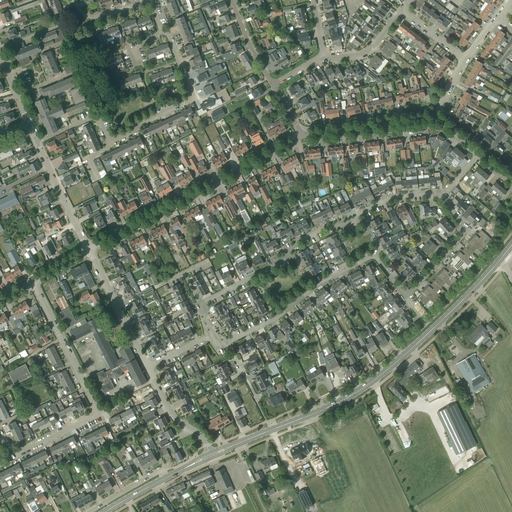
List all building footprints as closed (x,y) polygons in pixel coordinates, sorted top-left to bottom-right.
[(0,7),(1,9),(10,5),(8,0),(0,2),(0,7)] [(43,0),(37,0),(11,9),(12,13),(17,12),(42,3),(46,14),(49,12),(45,1),(44,1),(43,0)] [(108,7),(105,0),(96,0),(97,4),(98,7),(99,8),(100,8),(101,8),(102,8),(105,7),(106,8),(108,7)] [(247,8),(250,14),(257,11),(257,9),(265,6),(262,0),(253,0),(255,5),(247,8)] [(382,6),(379,10),(385,15),(391,8),(380,0),(378,3),(382,6)] [(487,4),(485,6),(491,10),(495,6),(487,0),(484,0),(483,1),(487,4)] [(167,5),(169,10),(177,8),(176,5),(179,4),(178,1),(167,5)] [(208,9),(209,13),(211,12),(212,12),(218,9),(219,12),(227,8),(225,2),(208,9)] [(323,4),(325,13),(332,11),(333,10),(330,2),(323,4)] [(60,4),(52,7),(54,14),(62,11),(61,7),(60,4)] [(475,7),(473,4),(470,8),(467,11),(473,16),(475,13),(472,10),(475,7)] [(419,12),(424,16),(429,9),(424,5),(419,12)] [(177,8),(169,10),(171,16),(176,15),(176,16),(183,14),(180,6),(177,8)] [(485,6),(482,11),(487,15),(491,10),(485,6)] [(297,14),(298,23),(307,22),(305,12),(304,12),(303,7),(294,9),(295,14),(297,14)] [(371,14),(373,16),(374,17),(379,21),(380,22),(385,15),(379,10),(376,8),(374,11),(375,12),(373,14),(372,13),(371,14)] [(12,13),(11,9),(7,10),(8,12),(0,15),(4,23),(10,21),(11,22),(14,20),(16,24),(27,20),(25,15),(19,18),(17,12),(12,13)] [(424,16),(428,19),(433,13),(429,9),(424,16)] [(462,9),(459,12),(466,17),(469,14),(465,11),(465,12),(462,9)] [(324,13),(327,21),(334,19),(332,11),(325,13),(324,13)] [(487,15),(482,11),(478,16),(483,20),(487,15)] [(428,19),(433,23),(438,17),(433,13),(428,19)] [(230,21),(231,20),(230,18),(229,18),(227,14),(221,17),(222,17),(218,18),(221,26),(225,24),(230,21)] [(145,17),(142,18),(145,26),(152,24),(149,16),(145,18),(145,17)] [(176,19),(178,25),(186,22),(184,16),(176,19)] [(373,16),(367,23),(374,28),(379,21),(374,17),(373,16)] [(433,23),(438,27),(443,20),(438,17),(433,23)] [(139,20),(136,21),(135,21),(138,27),(137,27),(138,29),(145,26),(142,18),(139,19),(139,20)] [(252,21),(256,29),(262,26),(262,27),(270,24),(268,19),(261,22),(259,18),(252,21)] [(131,20),(128,21),(131,30),(137,27),(138,27),(135,21),(136,21),(135,19),(131,21),(131,20)] [(327,21),(329,30),(336,28),(337,28),(334,19),(327,21)] [(443,20),(438,27),(443,31),(448,24),(443,20)] [(131,30),(128,21),(125,22),(125,23),(121,25),(124,32),(131,30)] [(462,29),(466,32),(472,36),(476,31),(470,27),(468,25),(464,22),(462,21),(461,23),(462,25),(464,27),(462,29)] [(470,27),(476,31),(480,25),(474,21),(470,27)] [(178,25),(180,31),(188,28),(186,22),(178,25)] [(367,23),(362,30),(368,34),(367,34),(368,35),(374,28),(367,23)] [(398,28),(403,32),(407,27),(402,23),(398,28)] [(225,27),(229,39),(238,36),(234,24),(225,27)] [(114,27),(110,28),(113,37),(120,34),(118,26),(114,28),(114,27)] [(15,29),(7,32),(9,39),(17,36),(18,38),(26,35),(26,36),(31,34),(28,27),(23,28),(24,30),(17,33),(15,29)] [(180,31),(182,37),(190,34),(189,31),(192,30),(191,27),(188,28),(180,31)] [(352,34),(356,36),(362,41),(367,34),(368,34),(362,30),(361,29),(358,27),(357,28),(357,31),(355,31),(352,34)] [(405,34),(407,36),(411,31),(407,27),(403,32),(400,35),(402,37),(405,34)] [(41,36),(42,41),(45,47),(54,44),(54,43),(65,39),(60,28),(41,36)] [(108,30),(104,32),(107,39),(108,42),(115,39),(113,37),(110,28),(107,30),(108,30)] [(328,30),(331,39),(339,36),(336,28),(329,30),(328,30)] [(290,31),(290,32),(293,37),(298,36),(298,40),(299,40),(300,42),(304,41),(304,43),(311,42),(310,36),(309,36),(308,33),(299,34),(299,30),(290,31)] [(456,33),(453,30),(450,33),(460,40),(458,43),(463,47),(468,41),(462,37),(460,35),(456,33)] [(499,30),(496,35),(504,42),(504,41),(505,42),(507,39),(503,37),(505,34),(503,33),(499,30)] [(410,38),(412,40),(416,35),(411,31),(407,36),(405,39),(407,41),(410,38)] [(107,39),(104,32),(100,33),(100,32),(97,34),(100,42),(107,39)] [(466,32),(462,37),(468,41),(472,36),(466,32)] [(190,34),(182,37),(184,43),(192,40),(190,34)] [(415,42),(417,44),(421,38),(416,35),(412,40),(408,45),(410,47),(415,42)] [(496,35),(492,40),(499,45),(498,45),(500,47),(504,42),(496,35)] [(339,36),(331,39),(334,47),(336,46),(338,50),(342,48),(339,36)] [(362,41),(356,36),(350,43),(348,45),(352,48),(354,46),(357,48),(362,41)] [(261,40),(264,47),(267,45),(268,48),(276,46),(273,39),(269,40),(267,37),(261,40)] [(417,44),(415,46),(419,49),(418,49),(420,51),(421,50),(421,51),(422,50),(426,53),(430,48),(425,44),(426,42),(426,41),(425,40),(424,40),(421,38),(417,44)] [(218,42),(220,47),(229,44),(227,39),(218,42)] [(386,43),(385,45),(393,52),(396,49),(395,49),(396,47),(397,47),(400,50),(402,48),(398,45),(399,45),(392,40),(391,42),(389,41),(387,44),(386,43)] [(492,40),(488,45),(494,49),(493,49),(495,50),(498,45),(499,45),(492,40)] [(184,47),(185,51),(193,49),(192,46),(194,46),(192,41),(188,43),(189,44),(187,45),(187,46),(184,47)] [(18,60),(21,66),(26,65),(25,63),(30,61),(28,56),(41,51),(40,48),(41,48),(40,45),(39,45),(38,42),(25,47),(23,43),(18,45),(17,43),(12,45),(15,51),(14,51),(18,60)] [(221,55),(223,61),(224,62),(238,54),(237,51),(241,49),(239,42),(229,45),(231,51),(221,55)] [(163,44),(160,46),(163,54),(170,51),(167,44),(163,45),(163,44)] [(393,52),(385,45),(383,47),(384,48),(381,51),(387,55),(385,58),(388,59),(390,57),(389,56),(391,55),(393,52)] [(488,45),(485,50),(490,54),(493,49),(494,49),(488,45)] [(157,47),(154,49),(156,56),(163,54),(160,46),(157,47)] [(199,54),(197,47),(193,49),(185,51),(187,57),(191,55),(191,56),(193,56),(194,56),(198,55),(199,54)] [(270,60),(271,62),(272,62),(272,61),(273,62),(283,56),(281,53),(279,50),(277,51),(275,48),(267,51),(270,55),(269,55),(271,59),(270,59),(270,60)] [(156,56),(154,49),(150,50),(150,49),(146,51),(150,59),(156,56)] [(490,54),(485,50),(481,55),(486,59),(490,54)] [(41,55),(41,57),(50,78),(61,74),(53,54),(52,54),(50,51),(41,55)] [(245,68),(247,71),(254,66),(246,53),(240,57),(247,68),(245,68)] [(189,61),(190,66),(202,61),(199,54),(198,55),(194,56),(194,57),(192,59),(192,60),(189,61)] [(372,57),(371,59),(379,66),(382,63),(381,63),(383,61),(385,59),(379,54),(377,56),(375,55),(373,58),(372,57)] [(117,56),(114,57),(117,65),(123,63),(121,55),(117,57),(117,56)] [(440,66),(438,68),(444,72),(448,67),(442,63),(440,61),(437,59),(432,55),(430,58),(440,66)] [(117,65),(114,57),(110,58),(111,59),(107,60),(110,68),(117,65)] [(278,62),(280,66),(288,61),(286,57),(278,62)] [(442,63),(448,67),(452,62),(447,58),(442,63)] [(379,66),(371,59),(369,61),(370,62),(367,65),(373,69),(371,72),(377,76),(379,73),(375,71),(377,69),(379,66)] [(202,61),(190,66),(192,71),(195,69),(196,72),(205,69),(202,61)] [(427,68),(429,69),(440,78),(444,72),(438,68),(436,71),(432,68),(433,67),(425,61),(422,64),(427,68)] [(477,61),(473,67),(480,70),(482,71),(486,73),(491,76),(490,72),(484,69),(484,68),(481,67),(483,64),(477,61)] [(76,63),(64,68),(67,75),(78,70),(76,63)] [(203,74),(197,78),(199,83),(202,81),(203,82),(206,80),(207,81),(211,79),(209,75),(213,73),(214,74),(223,70),(220,64),(217,65),(210,68),(209,68),(206,69),(207,72),(203,73),(203,74)] [(358,65),(352,69),(356,75),(355,75),(356,77),(360,75),(361,77),(366,75),(363,70),(361,71),(358,65)] [(332,70),(330,67),(325,71),(331,81),(334,79),(333,77),(335,76),(332,70)] [(337,67),(332,70),(335,76),(337,79),(339,78),(340,80),(343,78),(337,67)] [(346,76),(347,78),(350,84),(351,84),(355,81),(352,77),(355,75),(356,75),(352,69),(351,67),(345,70),(348,75),(346,76)] [(473,67),(470,72),(477,76),(480,70),(473,67)] [(167,69),(164,70),(167,78),(168,81),(175,78),(171,68),(167,70),(167,69)] [(429,69),(428,71),(427,71),(430,74),(432,76),(431,79),(430,78),(428,81),(434,85),(436,83),(440,78),(429,69)] [(161,72),(158,73),(160,81),(167,78),(164,70),(161,71),(161,72)] [(317,71),(313,73),(317,81),(318,83),(321,81),(323,83),(327,80),(324,75),(322,76),(321,75),(319,74),(319,75),(317,71)] [(367,74),(371,78),(375,81),(377,78),(369,71),(367,74)] [(470,72),(467,78),(480,85),(482,86),(484,84),(477,81),(477,80),(475,79),(477,76),(470,72)] [(160,81),(158,73),(154,75),(154,74),(150,75),(153,83),(160,81)] [(317,81),(313,73),(311,74),(311,73),(307,75),(310,81),(308,82),(311,87),(315,85),(314,83),(317,81)] [(135,74),(132,76),(135,84),(142,81),(139,74),(135,75),(135,74)] [(210,85),(203,89),(206,95),(209,93),(209,94),(215,92),(214,89),(228,82),(224,74),(214,79),(216,82),(211,85),(210,85)] [(416,75),(413,76),(414,82),(418,98),(425,96),(423,90),(420,91),(418,83),(416,75)] [(50,110),(45,100),(56,96),(55,95),(78,85),(75,76),(41,90),(44,98),(36,102),(40,113),(40,114),(44,123),(44,122),(49,134),(58,130),(53,119),(65,114),(61,105),(50,110)] [(129,77),(125,79),(128,86),(135,84),(132,76),(129,77)] [(245,81),(247,85),(250,83),(251,86),(257,82),(253,76),(245,81)] [(347,78),(343,81),(347,88),(351,85),(351,84),(350,84),(347,78)] [(480,85),(467,78),(464,84),(473,89),(475,86),(478,87),(480,85)] [(128,86),(125,79),(122,80),(121,79),(118,81),(121,89),(128,86)] [(409,89),(410,93),(412,99),(418,98),(414,82),(412,82),(413,88),(409,89)] [(302,88),(301,88),(298,84),(294,86),(294,85),(288,89),(290,92),(290,93),(291,95),(292,94),(292,95),(294,94),(296,99),(300,97),(305,93),(304,90),(303,91),(302,88)] [(80,86),(69,91),(75,105),(86,100),(80,86)] [(234,93),(236,97),(247,91),(245,87),(234,93)] [(263,93),(260,87),(254,90),(251,92),(254,98),(258,96),(263,93)] [(403,92),(403,88),(399,89),(401,95),(395,97),(397,103),(399,102),(399,103),(406,101),(404,94),(403,92)] [(465,92),(462,98),(477,105),(478,106),(480,102),(476,100),(475,101),(470,98),(472,95),(471,95),(473,92),(467,89),(466,92),(465,92)] [(374,109),(371,96),(369,90),(365,91),(368,100),(366,101),(366,104),(364,104),(366,111),(374,109)] [(385,99),(386,106),(393,104),(392,97),(391,97),(390,91),(383,93),(384,96),(385,99)] [(487,98),(496,103),(500,97),(490,92),(487,98)] [(373,95),(371,96),(374,109),(380,107),(378,101),(377,98),(374,99),(373,95)] [(308,108),(314,105),(316,104),(314,101),(313,99),(308,102),(305,97),(297,102),(297,103),(296,103),(298,106),(300,109),(306,105),(308,108)] [(354,114),(351,100),(350,97),(347,97),(348,101),(348,104),(349,104),(350,107),(346,108),(348,115),(354,114)] [(202,108),(197,111),(198,112),(199,116),(207,112),(206,109),(210,107),(211,110),(223,103),(220,98),(213,102),(211,98),(206,101),(200,105),(202,108)] [(462,98),(459,103),(465,107),(466,105),(475,109),(488,116),(491,113),(477,106),(477,105),(462,98)] [(331,103),(330,103),(332,119),(335,118),(335,117),(339,117),(339,114),(343,114),(342,109),(341,109),(341,104),(335,104),(334,99),(330,100),(331,103)] [(354,99),(351,100),(354,114),(361,112),(360,109),(364,108),(362,102),(358,103),(359,105),(356,105),(354,99)] [(385,99),(378,101),(380,107),(386,106),(385,99)] [(84,102),(79,104),(66,110),(69,115),(73,113),(73,115),(83,111),(82,109),(87,108),(84,102)] [(0,113),(0,114),(11,109),(9,103),(5,104),(4,103),(0,104),(0,113)] [(459,103),(456,109),(468,115),(470,113),(467,111),(469,109),(465,107),(459,103)] [(264,108),(268,115),(271,113),(269,110),(273,108),(271,104),(264,108)] [(249,108),(254,116),(259,113),(255,105),(249,108)] [(191,107),(186,109),(191,120),(192,119),(191,116),(194,114),(195,118),(199,116),(198,112),(197,111),(195,108),(192,109),(191,107)] [(221,108),(211,113),(215,121),(225,115),(221,108)] [(180,112),(181,113),(184,119),(187,118),(189,121),(191,120),(186,109),(180,112)] [(474,119),(468,115),(456,109),(453,115),(451,119),(460,123),(464,116),(467,118),(466,119),(472,123),(474,119)] [(315,115),(316,114),(314,110),(310,113),(309,110),(303,114),(307,120),(309,119),(311,121),(315,120),(316,119),(316,118),(316,117),(316,116),(315,115)] [(0,122),(6,119),(7,122),(15,119),(13,113),(4,116),(0,117),(0,122)] [(181,113),(176,115),(180,123),(185,120),(184,119),(181,113)] [(176,115),(171,118),(175,125),(176,127),(181,125),(180,123),(176,115)] [(171,118),(167,120),(170,127),(175,125),(171,118)] [(282,119),(273,124),(278,134),(286,130),(282,122),(284,122),(282,119)] [(167,120),(162,122),(165,129),(165,130),(170,127),(167,120)] [(507,127),(500,122),(498,120),(496,122),(498,125),(504,130),(507,127)] [(161,121),(156,123),(161,134),(163,133),(161,130),(165,129),(162,122),(161,121)] [(273,124),(272,122),(267,125),(268,127),(265,128),(267,132),(270,138),(278,134),(273,124)] [(156,123),(151,126),(155,133),(158,132),(160,135),(161,134),(156,123)] [(81,132),(81,134),(82,134),(93,129),(90,124),(83,127),(84,130),(81,132)] [(151,126),(146,128),(151,138),(153,138),(152,135),(155,133),(151,126)] [(242,129),(246,136),(250,134),(247,127),(242,129)] [(151,138),(146,128),(141,130),(145,138),(148,136),(150,139),(151,138)] [(67,131),(70,139),(75,136),(72,129),(67,131)] [(85,135),(87,137),(95,134),(93,129),(82,134),(81,134),(80,134),(81,137),(85,135)] [(485,143),(487,145),(495,137),(486,129),(481,134),(484,137),(482,140),(482,141),(482,142),(484,144),(485,143)] [(499,135),(494,141),(497,144),(507,133),(504,130),(499,135)] [(54,141),(46,144),(49,151),(54,149),(56,153),(59,151),(59,152),(63,150),(63,149),(65,148),(64,145),(61,146),(58,148),(56,143),(67,138),(65,133),(56,137),(57,138),(53,139),(54,141)] [(251,137),(253,141),(255,146),(263,142),(259,133),(251,137)] [(83,142),(84,145),(97,139),(95,134),(87,137),(88,140),(83,142)] [(241,144),(238,146),(242,153),(249,149),(245,143),(248,141),(245,135),(240,137),(243,142),(240,143),(241,144)] [(437,137),(429,137),(431,147),(432,147),(436,149),(439,143),(441,144),(441,145),(444,147),(448,142),(444,139),(444,138),(438,135),(437,137)] [(220,145),(223,150),(226,148),(223,143),(222,143),(219,136),(216,138),(220,145)] [(425,136),(417,137),(418,145),(423,145),(423,146),(426,145),(425,136)] [(140,137),(135,139),(140,150),(142,149),(140,146),(143,144),(140,137)] [(418,145),(417,137),(409,138),(410,149),(418,148),(418,145)] [(87,145),(88,148),(99,144),(97,139),(84,145),(85,146),(87,145)] [(135,139),(130,141),(134,149),(136,147),(138,151),(140,150),(135,139)] [(395,148),(394,148),(395,151),(399,151),(399,149),(403,148),(402,139),(394,140),(395,148)] [(12,144),(14,149),(14,150),(20,148),(21,150),(25,148),(25,147),(28,145),(26,140),(18,143),(18,142),(12,144)] [(391,148),(394,148),(395,148),(394,140),(386,141),(387,150),(392,150),(391,148)] [(130,141),(125,144),(130,154),(132,153),(130,150),(134,149),(130,141)] [(195,141),(189,144),(196,156),(202,153),(195,141)] [(379,142),(371,143),(372,150),(375,150),(375,152),(380,151),(379,142)] [(496,154),(498,156),(499,155),(500,156),(507,148),(508,149),(511,146),(506,142),(501,147),(498,145),(494,150),(497,153),(496,154)] [(372,150),(371,143),(363,144),(365,153),(369,152),(368,151),(372,150)] [(99,144),(88,148),(89,150),(92,149),(94,152),(101,149),(99,144)] [(120,146),(121,147),(124,154),(124,153),(127,152),(128,155),(130,154),(125,144),(120,146)] [(349,145),(349,150),(350,153),(354,153),(355,154),(358,154),(357,144),(349,145)] [(242,153),(238,146),(236,147),(235,146),(231,148),(236,156),(242,153)] [(336,155),(336,158),(340,158),(340,156),(344,155),(343,146),(335,147),(336,155)] [(121,147),(116,150),(119,157),(125,154),(124,153),(124,154),(121,147)] [(332,155),(336,155),(335,147),(327,148),(328,157),(332,157),(332,155)] [(450,166),(452,164),(451,162),(460,152),(455,147),(453,150),(449,147),(433,165),(435,168),(442,160),(446,156),(450,159),(449,161),(449,162),(447,164),(450,166)] [(10,148),(0,152),(0,160),(13,155),(10,148)] [(320,149),(312,150),(313,159),(321,158),(320,149)] [(11,157),(12,160),(17,157),(18,161),(25,158),(26,160),(34,156),(31,150),(23,154),(22,151),(11,157)] [(116,150),(111,152),(115,159),(119,157),(116,150)] [(313,159),(312,150),(304,151),(305,160),(313,159)] [(408,160),(407,150),(400,151),(401,161),(408,160)] [(61,166),(58,168),(60,174),(68,170),(67,167),(68,166),(72,165),(70,161),(74,159),(75,162),(80,160),(77,151),(62,158),(64,163),(60,165),(61,166)] [(111,152),(106,154),(110,162),(115,159),(111,152)] [(220,156),(218,157),(221,164),(228,160),(223,152),(219,154),(220,156)] [(451,162),(452,164),(453,162),(457,165),(458,164),(459,165),(458,165),(461,167),(461,168),(467,161),(463,158),(465,156),(460,152),(451,162)] [(110,162),(106,154),(101,157),(105,164),(110,162)] [(191,165),(186,155),(181,157),(187,167),(191,165)] [(296,155),(288,159),(292,166),(294,168),(297,167),(297,165),(300,163),(296,155)] [(193,157),(189,159),(192,166),(194,169),(196,173),(198,172),(200,175),(208,171),(206,166),(204,164),(203,160),(197,163),(193,157)] [(221,164),(218,157),(215,158),(214,157),(210,159),(215,167),(221,164)] [(292,166),(288,159),(282,162),(287,173),(291,171),(291,170),(294,168),(292,166)] [(40,168),(39,165),(38,165),(37,161),(29,165),(29,164),(28,164),(27,162),(17,167),(18,170),(20,174),(31,169),(33,173),(40,169),(40,168)] [(305,172),(306,173),(315,172),(314,165),(308,166),(307,161),(303,162),(303,164),(305,172)] [(165,166),(171,178),(176,176),(169,163),(165,166)] [(171,178),(165,166),(160,168),(167,180),(171,178)] [(275,166),(268,170),(271,176),(274,175),(275,177),(279,174),(275,166)] [(386,168),(374,169),(375,176),(386,172),(386,168)] [(473,181),(473,182),(475,183),(484,172),(479,168),(473,174),(477,177),(473,181)] [(63,179),(66,186),(74,182),(72,178),(82,173),(80,169),(76,171),(75,169),(69,171),(70,174),(71,176),(63,179)] [(186,174),(183,175),(187,182),(193,179),(189,170),(185,172),(186,174)] [(271,176),(268,170),(261,173),(265,182),(269,180),(268,178),(271,176)] [(473,182),(471,185),(473,187),(476,184),(477,185),(480,181),(483,183),(489,176),(484,172),(475,183),(473,182)] [(284,176),(288,183),(292,180),(289,173),(284,176)] [(187,182),(183,175),(182,174),(176,177),(180,185),(187,182)] [(279,175),(284,185),(287,183),(283,174),(279,175)] [(30,194),(34,192),(31,186),(38,183),(39,186),(46,182),(43,176),(40,177),(20,186),(22,190),(21,190),(20,192),(21,194),(16,197),(18,200),(30,194)] [(140,180),(147,192),(151,190),(144,177),(140,180)] [(249,188),(252,194),(258,191),(256,186),(259,184),(255,177),(247,181),(251,187),(249,188)] [(384,179),(386,183),(387,182),(390,189),(394,186),(392,183),(395,182),(395,180),(391,180),(389,177),(384,179)] [(159,179),(153,182),(155,186),(158,185),(158,186),(155,188),(157,192),(160,196),(166,193),(162,186),(161,184),(160,182),(159,179)] [(164,183),(161,184),(162,186),(166,193),(172,190),(171,187),(170,185),(168,181),(164,183)] [(386,183),(382,185),(386,194),(391,191),(390,189),(387,182),(386,183)] [(462,182),(458,187),(467,194),(470,191),(468,189),(468,188),(462,182)] [(493,190),(496,193),(501,187),(495,182),(491,187),(491,188),(488,191),(490,193),(493,190)] [(98,183),(93,186),(97,195),(103,193),(98,183)] [(241,184),(234,188),(238,194),(241,192),(242,193),(245,192),(241,184)] [(375,196),(380,194),(377,188),(377,187),(375,184),(370,186),(375,196)] [(377,188),(380,194),(381,196),(386,194),(382,185),(377,187),(377,188)] [(263,186),(259,188),(266,201),(268,204),(272,202),(270,199),(263,186)] [(358,187),(357,188),(365,204),(367,204),(367,203),(370,201),(363,188),(359,190),(358,187)] [(364,187),(363,188),(370,201),(372,200),(373,201),(375,200),(369,188),(366,190),(364,187)] [(496,193),(493,196),(499,201),(507,192),(501,187),(496,193)] [(0,211),(19,202),(14,193),(12,188),(10,190),(12,194),(8,196),(0,199),(0,211)] [(238,194),(234,188),(227,192),(231,199),(233,198),(235,202),(236,201),(239,207),(243,205),(237,194),(238,194)] [(357,191),(354,193),(360,206),(363,205),(365,204),(357,188),(356,188),(357,191)] [(483,189),(481,192),(478,196),(481,199),(487,193),(487,192),(483,189)] [(48,202),(55,199),(51,191),(37,198),(39,202),(43,201),(45,205),(49,204),(48,202)] [(138,195),(142,202),(143,201),(145,204),(153,200),(149,193),(147,194),(145,191),(138,195)] [(452,201),(456,204),(461,199),(464,196),(458,191),(455,194),(457,196),(452,201)] [(337,193),(341,200),(347,213),(350,212),(349,211),(351,209),(348,202),(345,204),(339,192),(337,193)] [(360,206),(354,193),(351,194),(353,196),(350,198),(356,209),(358,208),(357,208),(360,206)] [(219,195),(212,199),(217,209),(222,206),(221,205),(224,203),(219,195)] [(94,197),(82,203),(84,207),(83,208),(86,215),(90,213),(92,212),(94,211),(92,205),(94,204),(96,203),(97,203),(94,197)] [(111,204),(114,210),(118,208),(114,199),(110,201),(111,204)] [(217,209),(212,199),(205,203),(209,211),(211,210),(212,211),(217,209)] [(454,206),(458,210),(465,203),(461,199),(456,204),(454,206)] [(130,212),(126,205),(124,200),(118,203),(121,209),(119,210),(122,216),(130,212)] [(341,206),(338,207),(342,214),(344,213),(345,214),(347,213),(341,200),(338,201),(341,206)] [(134,201),(126,205),(130,212),(138,208),(134,201)] [(232,201),(228,203),(234,213),(237,211),(232,201)] [(491,210),(494,213),(501,204),(499,202),(491,210)] [(234,213),(228,203),(223,205),(231,219),(235,217),(233,213),(234,213)] [(342,214),(338,207),(337,206),(336,203),(331,205),(336,215),(338,214),(339,215),(342,214)] [(465,203),(458,210),(462,214),(469,207),(465,203)] [(426,207),(426,204),(419,205),(421,217),(424,216),(424,217),(435,215),(435,208),(428,209),(428,207),(426,207)] [(400,207),(401,208),(396,210),(401,219),(406,217),(410,226),(417,222),(409,206),(405,207),(404,205),(400,207)] [(198,207),(191,210),(194,217),(198,215),(199,216),(202,215),(198,207)] [(330,207),(325,210),(330,219),(332,217),(331,216),(334,215),(330,207)] [(46,211),(49,216),(50,218),(43,221),(44,221),(41,223),(42,226),(52,221),(51,218),(53,217),(53,218),(59,215),(59,214),(60,214),(59,211),(58,212),(56,208),(50,211),(49,209),(46,211)] [(465,219),(470,223),(476,216),(478,214),(474,210),(473,211),(471,209),(466,213),(469,216),(465,219)] [(105,224),(102,218),(98,210),(88,216),(90,220),(93,218),(96,222),(95,222),(99,228),(102,227),(103,227),(105,226),(105,225),(106,225),(105,224)] [(116,219),(114,215),(113,213),(112,213),(111,210),(108,212),(109,214),(102,218),(105,224),(109,222),(109,223),(116,219)] [(191,222),(195,220),(196,220),(195,219),(194,217),(191,210),(183,214),(188,222),(190,221),(191,222)] [(325,210),(320,212),(324,220),(326,218),(327,220),(330,219),(325,210)] [(207,214),(206,215),(207,216),(212,225),(213,227),(214,227),(218,236),(223,233),(218,224),(218,225),(217,223),(211,212),(207,214)] [(320,212),(316,215),(320,223),(322,222),(322,221),(324,220),(320,212)] [(320,223),(316,215),(311,217),(314,224),(317,223),(317,224),(320,223)] [(305,219),(300,222),(305,231),(310,228),(308,224),(311,222),(308,216),(304,218),(305,219)] [(476,216),(470,223),(474,227),(477,223),(480,226),(484,220),(481,217),(479,219),(476,216)] [(267,226),(263,217),(259,219),(262,224),(261,225),(263,228),(267,226)] [(170,221),(172,226),(175,231),(179,229),(179,227),(182,226),(177,218),(170,221)] [(293,224),(292,224),(295,230),(297,229),(300,233),(305,231),(300,222),(299,218),(292,222),(293,224)] [(370,222),(373,228),(381,223),(378,218),(370,222)] [(439,227),(442,230),(449,224),(444,218),(435,226),(437,229),(439,227)] [(51,222),(45,225),(47,230),(56,226),(58,229),(59,228),(60,228),(65,226),(61,219),(57,221),(52,224),(51,222)] [(374,231),(377,236),(390,230),(389,230),(387,231),(385,228),(387,227),(386,225),(387,225),(386,222),(378,226),(379,229),(374,231)] [(289,227),(284,230),(289,239),(294,236),(292,232),(295,230),(292,224),(288,226),(289,227)] [(423,229),(426,233),(432,228),(430,224),(423,229)] [(442,230),(440,232),(445,237),(454,229),(449,224),(442,230)] [(164,225),(157,228),(160,235),(163,234),(164,235),(168,233),(164,225)] [(160,235),(157,228),(150,232),(154,240),(158,238),(157,237),(160,235)] [(275,233),(277,237),(278,236),(278,237),(279,238),(281,237),(284,241),(289,239),(284,230),(281,232),(280,230),(275,233)] [(474,234),(471,237),(486,250),(488,247),(487,245),(490,242),(486,239),(488,237),(483,232),(483,231),(481,230),(477,234),(478,234),(476,236),(474,234)] [(62,237),(66,246),(73,242),(67,231),(62,234),(63,237),(62,237)] [(175,231),(172,233),(180,248),(185,246),(182,240),(183,240),(181,236),(179,237),(178,236),(177,232),(176,231),(175,231)] [(406,236),(403,231),(397,234),(399,239),(406,236)] [(37,236),(41,244),(47,241),(43,233),(37,236)] [(325,245),(327,244),(338,238),(338,236),(337,236),(335,233),(325,239),(326,242),(324,243),(325,245)] [(168,236),(176,250),(180,248),(177,244),(172,234),(168,236)] [(389,244),(395,241),(399,239),(397,234),(391,237),(391,236),(388,237),(386,235),(378,239),(381,245),(387,242),(388,244),(389,244)] [(37,240),(35,235),(33,236),(25,240),(28,245),(37,240)] [(136,239),(139,246),(140,248),(143,247),(143,246),(147,244),(143,236),(136,239)] [(275,239),(270,242),(275,251),(280,248),(278,244),(281,242),(279,238),(278,237),(278,236),(277,237),(274,238),(275,239)] [(433,238),(439,244),(442,241),(436,236),(433,238)] [(50,245),(44,248),(45,251),(46,251),(49,257),(55,254),(53,251),(56,250),(50,237),(46,238),(50,245)] [(468,243),(465,247),(472,253),(477,249),(480,252),(483,250),(484,251),(486,250),(471,237),(468,240),(470,242),(469,244),(468,243)] [(327,249),(329,248),(340,243),(339,240),(338,238),(327,244),(328,246),(326,248),(327,249)] [(139,246),(136,239),(129,243),(133,251),(137,249),(140,247),(139,246)] [(421,248),(424,251),(428,255),(433,249),(434,250),(437,246),(429,239),(421,248)] [(6,241),(3,243),(11,257),(14,264),(20,261),(17,254),(16,254),(10,240),(6,241)] [(260,251),(264,249),(262,246),(262,244),(261,243),(260,243),(259,240),(255,242),(260,251)] [(262,246),(264,249),(264,250),(267,249),(270,253),(275,251),(270,242),(269,240),(266,241),(266,240),(261,243),(262,244),(262,246)] [(393,259),(394,258),(398,254),(395,247),(396,246),(395,244),(397,243),(395,241),(389,244),(390,246),(385,249),(389,255),(391,254),(393,259)] [(326,254),(326,255),(343,247),(342,245),(342,246),(340,243),(329,248),(331,252),(326,254)] [(121,247),(125,256),(130,254),(125,245),(121,247)] [(148,247),(154,259),(158,257),(152,245),(148,247)] [(332,254),(334,257),(334,258),(345,252),(343,249),(344,249),(343,247),(326,255),(327,256),(332,254)] [(459,251),(456,254),(470,267),(473,264),(471,262),(468,259),(472,253),(465,247),(462,251),(461,253),(459,251)] [(24,254),(29,262),(32,266),(37,263),(35,260),(36,259),(29,248),(26,249),(27,252),(24,254)] [(409,257),(407,259),(414,267),(416,265),(420,268),(421,267),(422,268),(424,265),(423,265),(426,261),(424,259),(426,257),(416,248),(413,252),(416,255),(411,260),(409,257)] [(308,254),(310,253),(312,252),(312,250),(309,251),(308,249),(302,252),(301,251),(298,252),(301,258),(308,254)] [(107,262),(108,265),(119,260),(118,260),(118,258),(116,258),(115,255),(116,255),(114,251),(109,254),(110,257),(106,259),(107,262)] [(134,252),(130,254),(133,260),(135,263),(139,261),(134,252)] [(252,259),(253,262),(256,266),(262,263),(262,264),(264,263),(261,258),(263,256),(261,252),(259,254),(259,255),(256,257),(255,256),(254,255),(253,255),(252,255),(251,255),(251,256),(251,257),(252,259)] [(334,258),(334,257),(331,259),(333,261),(335,260),(336,262),(337,262),(338,264),(344,261),(342,259),(348,257),(347,255),(346,255),(345,252),(334,258)] [(398,254),(394,258),(397,261),(402,255),(399,253),(398,254)] [(301,261),(302,263),(310,259),(308,254),(301,258),(302,260),(301,261)] [(453,260),(450,264),(457,270),(461,266),(465,269),(465,268),(467,270),(470,267),(456,254),(453,257),(455,259),(453,261),(453,260)] [(237,263),(235,264),(237,270),(240,275),(243,273),(243,272),(245,271),(250,269),(248,264),(247,262),(245,259),(247,258),(245,255),(236,259),(237,263)] [(119,260),(108,265),(109,268),(110,267),(111,270),(114,268),(116,271),(120,269),(122,273),(125,273),(121,264),(120,265),(119,263),(120,262),(122,261),(121,258),(118,260),(119,260)] [(304,265),(305,267),(312,264),(310,259),(302,263),(303,266),(304,265)] [(414,267),(407,259),(403,264),(408,269),(404,273),(403,272),(401,275),(404,278),(406,276),(410,279),(416,273),(412,269),(415,267),(414,267)] [(143,265),(148,275),(153,272),(148,263),(143,265)] [(308,269),(309,271),(316,268),(314,263),(312,264),(305,267),(307,270),(308,269)] [(367,278),(372,289),(376,286),(372,276),(374,275),(373,273),(376,271),(374,267),(373,267),(371,263),(365,266),(367,270),(364,271),(365,272),(367,278)] [(80,266),(70,270),(73,276),(75,279),(83,275),(87,282),(92,279),(88,273),(89,272),(84,264),(80,266)] [(443,268),(440,271),(454,284),(456,282),(455,280),(456,279),(452,276),(457,270),(450,264),(446,268),(447,268),(445,270),(443,268)] [(10,270),(14,277),(22,272),(18,265),(10,270)] [(222,278),(224,283),(233,279),(229,270),(226,266),(215,272),(219,281),(220,280),(219,279),(222,278)] [(316,268),(309,271),(312,277),(315,276),(315,275),(319,273),(316,268)] [(14,277),(10,270),(2,274),(6,281),(14,277)] [(363,280),(367,278),(365,272),(361,274),(360,270),(357,272),(356,272),(355,272),(361,285),(365,283),(363,280)] [(437,278),(434,281),(441,288),(445,283),(449,286),(451,284),(453,286),(454,284),(440,271),(437,274),(439,276),(438,278),(437,278)] [(356,288),(361,285),(355,272),(354,272),(354,273),(353,273),(353,274),(350,275),(351,279),(348,280),(351,286),(354,285),(356,288)] [(192,277),(194,282),(202,278),(199,273),(192,277)] [(119,287),(120,290),(132,283),(132,284),(135,283),(132,277),(128,278),(127,275),(120,278),(121,281),(118,283),(120,287),(119,287)] [(197,284),(198,286),(205,282),(203,277),(202,278),(194,282),(196,284),(197,284)] [(340,280),(336,283),(344,292),(350,287),(346,281),(344,283),(343,282),(342,282),(340,280)] [(70,293),(64,281),(59,283),(65,295),(70,293)] [(427,285),(425,288),(439,301),(440,299),(438,298),(440,296),(436,293),(441,288),(434,281),(431,285),(430,287),(427,285)] [(198,289),(199,291),(208,287),(205,282),(198,286),(199,288),(198,289)] [(376,292),(379,295),(389,288),(387,285),(387,284),(386,284),(385,283),(383,285),(381,282),(376,286),(372,289),(375,293),(376,292)] [(132,283),(120,290),(121,292),(122,292),(124,295),(128,293),(130,298),(136,294),(133,288),(134,287),(132,284),(132,283)] [(172,287),(174,292),(181,288),(179,283),(172,287)] [(334,291),(332,293),(334,295),(333,295),(336,298),(339,296),(343,297),(343,293),(344,292),(336,283),(332,286),(334,289),(333,290),(334,291)] [(138,293),(140,296),(144,294),(144,295),(153,290),(151,287),(138,293)] [(208,287),(199,291),(201,294),(202,293),(203,296),(210,292),(208,287)] [(246,297),(249,296),(256,293),(253,287),(250,289),(250,290),(247,292),(244,294),(245,296),(243,297),(244,299),(246,297)] [(173,293),(175,298),(183,294),(182,292),(183,291),(181,288),(174,292),(173,293)] [(323,288),(319,291),(327,300),(331,297),(334,300),(336,298),(333,295),(334,295),(332,293),(329,289),(327,291),(326,290),(325,291),(323,288)] [(383,297),(386,301),(392,296),(390,294),(392,292),(392,290),(391,290),(389,288),(379,295),(382,298),(383,297)] [(439,301),(425,288),(421,291),(423,293),(422,295),(418,298),(420,300),(420,301),(420,300),(425,305),(430,300),(433,303),(435,305),(439,301)] [(88,290),(78,295),(80,300),(81,301),(83,300),(84,302),(88,300),(91,299),(93,302),(91,303),(91,305),(92,306),(93,306),(94,306),(97,304),(98,303),(97,302),(97,301),(100,299),(96,292),(90,295),(88,290)] [(327,300),(319,291),(315,294),(317,297),(317,298),(322,305),(327,300)] [(251,301),(253,301),(252,300),(259,297),(258,295),(257,295),(256,293),(249,296),(251,301)] [(183,294),(175,298),(178,303),(186,298),(185,296),(184,296),(183,294)] [(56,299),(61,310),(69,306),(64,295),(56,299)] [(130,306),(131,309),(142,303),(141,302),(142,302),(140,298),(139,298),(138,295),(132,298),(134,301),(130,303),(131,306),(130,306)] [(392,307),(393,307),(400,302),(398,300),(398,298),(397,298),(396,297),(394,299),(392,296),(386,301),(384,302),(385,303),(386,304),(387,304),(387,305),(387,306),(389,309),(388,310),(392,307)] [(252,300),(253,301),(255,305),(263,301),(262,299),(261,300),(259,297),(252,300)] [(309,299),(305,302),(313,312),(317,308),(312,301),(311,302),(309,299)] [(178,304),(181,309),(188,305),(187,303),(188,302),(187,300),(178,304)] [(26,301),(19,305),(22,312),(23,312),(27,309),(27,310),(30,309),(26,301)] [(255,305),(257,310),(264,307),(263,304),(264,304),(263,301),(255,305)] [(142,303),(131,309),(133,312),(134,311),(135,314),(139,312),(141,315),(146,312),(145,308),(143,309),(142,306),(143,306),(147,304),(146,302),(142,304),(142,303)] [(313,312),(305,302),(301,306),(303,309),(308,316),(313,312)] [(400,302),(393,307),(390,309),(393,312),(391,314),(394,318),(398,315),(396,312),(403,307),(403,306),(403,305),(401,304),(400,302)] [(214,310),(216,313),(226,307),(225,305),(223,307),(221,304),(213,308),(214,308),(213,310),(214,310)] [(22,312),(19,305),(12,309),(17,319),(24,314),(23,312),(22,312)] [(183,314),(184,313),(192,309),(191,307),(190,307),(188,305),(181,309),(183,314)] [(218,318),(220,317),(226,314),(228,313),(229,312),(227,310),(226,307),(216,313),(217,315),(217,317),(218,317),(218,318)] [(264,307),(257,310),(260,315),(263,313),(264,314),(267,313),(264,307)] [(70,331),(74,340),(93,331),(94,333),(93,334),(111,369),(104,372),(103,370),(96,374),(99,381),(100,381),(102,385),(98,387),(102,395),(112,389),(114,388),(110,378),(114,376),(115,379),(122,375),(121,373),(128,369),(137,387),(147,382),(135,359),(128,346),(119,350),(123,358),(118,361),(102,330),(103,330),(101,326),(100,327),(95,318),(88,321),(88,322),(87,323),(84,317),(76,321),(69,308),(60,312),(63,319),(65,318),(67,320),(64,321),(68,328),(80,322),(81,325),(70,331)] [(184,313),(187,318),(194,314),(192,309),(184,313)] [(32,313),(35,318),(41,315),(38,310),(32,313)] [(289,317),(296,326),(299,324),(298,323),(303,319),(297,312),(292,316),(292,315),(289,317)] [(412,324),(410,321),(410,320),(409,319),(411,317),(407,312),(403,315),(400,317),(402,320),(397,324),(400,328),(403,325),(406,328),(412,324)] [(222,322),(224,322),(224,321),(231,318),(230,318),(228,313),(226,314),(220,317),(221,320),(221,321),(222,321),(222,322)] [(6,323),(9,321),(5,314),(0,316),(0,325),(5,322),(6,323)] [(140,325),(141,328),(152,322),(152,323),(154,322),(156,321),(154,318),(150,320),(150,321),(149,321),(148,318),(149,318),(147,314),(142,317),(143,320),(139,322),(140,325)] [(225,324),(226,326),(235,322),(232,317),(230,318),(231,318),(224,321),(224,322),(224,323),(225,324)] [(14,322),(17,327),(20,325),(22,324),(19,319),(14,322)] [(290,325),(291,324),(288,320),(287,321),(286,320),(281,324),(284,328),(281,330),(286,336),(291,332),(289,329),(292,327),(290,325)] [(152,322),(141,328),(142,331),(143,330),(144,333),(145,332),(146,335),(156,331),(154,328),(155,327),(156,326),(154,322),(152,323),(152,322)] [(235,322),(226,326),(228,329),(227,330),(229,331),(229,332),(237,328),(235,322)] [(476,329),(468,338),(473,343),(481,335),(484,338),(487,336),(484,333),(488,329),(493,334),(497,329),(490,322),(485,327),(486,327),(485,328),(481,324),(476,329)] [(337,324),(332,326),(337,335),(342,332),(337,324)] [(190,328),(185,331),(189,338),(194,335),(190,328)] [(275,328),(268,331),(270,336),(272,340),(273,342),(279,340),(279,341),(285,336),(283,334),(280,330),(277,332),(275,328)] [(354,340),(358,337),(358,336),(353,328),(348,330),(354,340)] [(184,329),(180,332),(183,339),(186,338),(186,339),(189,338),(185,331),(184,329)] [(302,334),(307,340),(310,338),(305,331),(302,334)] [(180,332),(175,334),(179,343),(182,342),(181,341),(183,339),(180,332)] [(382,332),(376,336),(378,340),(381,345),(384,344),(385,345),(387,343),(387,342),(388,342),(385,336),(384,336),(382,332)] [(149,344),(151,347),(161,341),(160,339),(159,340),(157,337),(159,336),(157,333),(151,336),(153,339),(149,341),(150,344),(149,344)] [(179,343),(175,334),(170,337),(174,344),(176,343),(177,344),(179,343)] [(358,337),(363,346),(366,344),(361,334),(358,336),(358,337)] [(37,339),(41,345),(49,341),(45,335),(37,339)] [(271,354),(275,352),(268,337),(264,339),(262,335),(254,338),(258,346),(263,343),(266,348),(268,347),(271,354)] [(483,340),(481,342),(484,345),(491,339),(487,336),(484,338),(483,340)] [(371,351),(371,352),(372,352),(374,351),(374,350),(377,348),(371,337),(367,339),(369,343),(366,344),(370,352),(371,351)] [(239,346),(240,349),(241,351),(243,354),(244,357),(249,355),(247,352),(255,348),(253,344),(251,340),(247,342),(248,343),(246,344),(246,343),(239,346)] [(283,345),(289,352),(295,347),(289,340),(283,345)] [(161,341),(151,347),(152,349),(153,349),(154,352),(158,350),(160,353),(165,350),(163,346),(162,347),(161,344),(162,343),(161,341)] [(351,344),(358,358),(365,354),(361,348),(358,350),(354,342),(351,344)] [(40,348),(38,343),(30,348),(32,353),(40,348)] [(45,350),(48,356),(57,352),(53,346),(45,350)] [(200,349),(195,351),(199,359),(204,356),(200,349)] [(193,353),(191,355),(195,362),(200,360),(199,359),(195,351),(193,352),(193,353)] [(48,356),(52,363),(60,359),(57,352),(48,356)] [(11,365),(22,359),(19,354),(8,360),(9,362),(11,365)] [(488,382),(483,372),(484,372),(473,354),(456,364),(466,382),(467,382),(473,391),(488,382)] [(188,355),(186,356),(190,365),(195,362),(191,355),(189,356),(188,355)] [(190,365),(186,356),(183,357),(184,358),(181,359),(185,367),(190,365)] [(258,366),(256,362),(258,361),(256,356),(248,360),(249,363),(247,364),(250,370),(250,369),(251,370),(255,368),(254,367),(258,366)] [(327,356),(323,358),(325,363),(328,372),(332,369),(333,372),(333,371),(334,373),(337,371),(336,370),(340,368),(337,362),(335,357),(329,360),(327,356)] [(346,363),(342,366),(347,377),(352,374),(353,375),(359,372),(355,364),(357,364),(354,359),(352,356),(348,358),(352,366),(349,368),(346,363)] [(60,359),(52,363),(55,370),(63,365),(60,359)] [(206,365),(203,367),(204,369),(212,365),(208,359),(206,361),(206,362),(206,365)] [(420,367),(423,365),(417,359),(396,379),(401,385),(407,379),(411,383),(417,377),(415,374),(421,368),(420,367)] [(218,370),(220,373),(229,369),(226,363),(222,365),(220,362),(213,366),(216,371),(218,370)] [(271,370),(276,367),(274,362),(268,365),(270,370),(271,370)] [(8,372),(14,385),(32,376),(26,363),(8,372)] [(163,375),(165,378),(175,372),(174,370),(173,371),(172,368),(173,367),(171,364),(166,367),(167,370),(163,372),(164,374),(163,375)] [(440,377),(436,367),(420,374),(424,384),(440,377)] [(308,375),(307,376),(312,383),(318,380),(318,381),(325,377),(320,368),(311,373),(309,370),(305,372),(308,375)] [(229,369),(220,373),(218,374),(219,377),(222,383),(229,380),(228,376),(232,374),(229,369)] [(57,382),(60,381),(69,376),(65,370),(60,373),(59,371),(53,374),(57,382)] [(175,372),(165,378),(166,380),(167,380),(168,382),(171,381),(172,384),(174,383),(180,381),(177,375),(182,373),(180,370),(175,372)] [(264,372),(255,377),(261,389),(270,385),(269,381),(271,380),(269,376),(267,377),(264,372)] [(60,381),(64,387),(72,383),(69,376),(60,381)] [(174,393),(175,395),(176,395),(182,392),(187,389),(184,382),(188,380),(187,378),(181,381),(175,384),(177,387),(172,390),(173,392),(173,393),(174,393)] [(287,386),(291,392),(293,396),(306,388),(301,378),(287,386)] [(72,383),(64,387),(67,394),(75,390),(72,383)] [(390,389),(401,401),(407,395),(396,383),(390,389)] [(217,389),(221,396),(229,392),(226,385),(217,389)] [(448,385),(425,395),(428,402),(451,392),(448,385)] [(182,399),(183,403),(189,400),(186,393),(183,394),(182,392),(176,395),(175,395),(174,396),(177,401),(182,399)] [(227,397),(230,403),(233,401),(236,409),(243,405),(237,392),(227,397)] [(270,398),(268,400),(268,401),(270,405),(271,405),(273,404),(273,405),(274,406),(284,401),(280,393),(270,398)] [(149,395),(143,398),(145,402),(147,406),(150,405),(152,408),(154,407),(158,404),(155,398),(151,400),(149,395)] [(197,401),(199,405),(208,401),(206,397),(197,401)] [(79,411),(85,408),(79,398),(74,400),(75,404),(79,411)] [(189,400),(183,403),(185,406),(180,408),(183,414),(187,412),(187,414),(192,412),(190,407),(192,405),(189,400)] [(456,453),(475,444),(456,402),(437,410),(456,453)] [(134,404),(141,416),(150,412),(148,408),(141,412),(137,403),(134,404)] [(0,407),(0,413),(7,411),(9,409),(7,404),(6,404),(4,405),(0,407)] [(75,404),(70,406),(73,414),(79,411),(75,404)] [(16,406),(14,407),(14,408),(8,411),(8,413),(15,410),(16,413),(17,414),(19,413),(16,406)] [(64,409),(62,406),(59,407),(60,410),(61,409),(62,411),(58,412),(62,419),(68,416),(64,409)] [(70,406),(64,409),(68,416),(73,414),(70,406)] [(131,408),(126,411),(129,419),(135,416),(131,408)] [(235,417),(236,420),(239,425),(240,424),(241,428),(247,425),(245,422),(246,421),(240,409),(234,412),(236,416),(235,417)] [(141,417),(145,425),(148,424),(147,423),(158,417),(154,410),(141,417)] [(7,411),(0,413),(0,414),(0,415),(0,414),(0,417),(0,418),(1,418),(2,420),(10,416),(7,411)] [(126,411),(120,414),(124,421),(123,421),(125,426),(128,425),(126,420),(129,419),(126,411)] [(54,414),(48,417),(52,424),(58,421),(54,414)] [(120,414),(114,417),(118,424),(119,427),(121,426),(120,423),(123,421),(124,421),(120,414)] [(207,426),(211,433),(230,422),(226,415),(221,418),(219,415),(210,420),(212,423),(207,426)] [(154,422),(156,426),(158,425),(159,428),(161,427),(168,424),(164,416),(154,422)] [(36,420),(37,423),(41,430),(46,427),(43,420),(41,417),(36,420)] [(48,417),(43,420),(46,427),(52,424),(48,417)] [(118,424),(114,417),(109,420),(112,427),(118,424)] [(8,425),(11,431),(18,427),(21,426),(20,423),(17,425),(15,421),(8,425)] [(41,430),(37,423),(31,426),(35,433),(41,430)] [(301,430),(304,438),(318,433),(315,425),(301,430)] [(105,426),(99,429),(102,436),(108,433),(105,426)] [(11,431),(14,436),(21,433),(21,432),(18,427),(11,431)] [(21,433),(14,436),(17,442),(24,438),(22,435),(28,432),(30,435),(32,434),(30,428),(27,430),(27,429),(21,432),(21,433)] [(99,429),(93,432),(98,442),(103,439),(102,436),(99,429)] [(161,434),(163,437),(166,436),(167,439),(174,436),(170,429),(161,434)] [(93,432),(87,435),(90,441),(93,440),(95,443),(98,442),(93,432)] [(90,441),(87,435),(81,438),(82,439),(84,444),(88,443),(93,453),(96,452),(94,449),(90,441)] [(73,436),(67,439),(70,446),(79,442),(77,438),(74,439),(73,436)] [(67,439),(62,442),(66,451),(72,448),(70,446),(67,439)] [(157,445),(159,448),(169,443),(167,439),(159,443),(157,445)] [(152,440),(148,442),(152,450),(156,448),(156,447),(152,440)] [(66,451),(62,442),(56,445),(59,452),(62,450),(64,453),(66,451)] [(173,453),(177,461),(184,458),(180,450),(178,451),(174,443),(169,445),(173,453)] [(296,447),(290,450),(294,459),(310,452),(306,443),(300,445),(295,447),(296,447)] [(59,452),(56,445),(50,448),(53,455),(59,452)] [(126,449),(128,452),(134,463),(137,468),(137,467),(136,466),(141,463),(144,469),(151,465),(146,457),(144,454),(141,456),(141,455),(137,458),(136,457),(130,447),(126,449)] [(161,453),(163,458),(169,455),(167,450),(166,450),(165,447),(159,450),(160,453),(161,453)] [(45,450),(39,453),(43,460),(49,457),(45,450)] [(149,455),(146,457),(151,465),(157,461),(150,450),(147,452),(149,455)] [(126,468),(123,469),(128,478),(135,474),(130,466),(134,463),(128,452),(124,454),(128,461),(125,463),(126,466),(125,467),(126,468)] [(39,453),(33,456),(37,463),(43,460),(39,453)] [(33,456),(28,459),(31,466),(37,463),(33,456)] [(275,469),(278,467),(273,456),(260,462),(263,470),(270,467),(269,467),(273,465),(275,469)] [(319,458),(312,461),(318,475),(326,471),(319,458)] [(31,466),(28,459),(22,462),(25,469),(28,467),(29,469),(32,468),(31,466)] [(108,462),(105,464),(110,473),(114,470),(108,462)] [(19,464),(13,467),(17,475),(23,473),(22,470),(19,464)] [(99,479),(99,480),(100,480),(101,482),(106,491),(112,488),(107,479),(112,476),(110,473),(105,464),(100,466),(105,475),(99,479)] [(13,467),(7,470),(10,476),(13,475),(14,477),(17,475),(13,467)] [(100,480),(99,480),(93,484),(91,479),(90,480),(87,475),(85,475),(86,474),(83,468),(81,470),(86,481),(90,488),(94,486),(100,495),(106,491),(101,482),(100,480)] [(123,469),(123,468),(122,469),(120,471),(120,470),(116,472),(122,482),(128,478),(123,469)] [(223,468),(215,472),(223,489),(225,495),(234,491),(231,485),(223,468)] [(7,470),(1,472),(4,479),(10,476),(7,470)] [(60,481),(58,477),(59,476),(56,470),(51,473),(56,483),(60,481)] [(209,470),(189,479),(193,487),(204,482),(204,481),(207,480),(210,486),(215,484),(209,470)] [(254,474),(259,484),(265,481),(261,471),(254,474)] [(48,490),(41,477),(38,479),(44,492),(48,490)] [(48,485),(51,490),(54,494),(60,490),(57,485),(53,487),(51,483),(48,485)] [(177,498),(178,501),(183,499),(182,495),(188,492),(186,489),(187,489),(183,483),(165,492),(168,498),(171,497),(173,499),(176,498),(177,498)] [(33,486),(28,489),(39,510),(44,507),(41,502),(44,501),(45,501),(45,502),(47,501),(47,500),(46,499),(47,499),(43,492),(43,493),(40,489),(37,492),(33,486)] [(14,489),(12,490),(17,499),(21,497),(18,492),(16,488),(14,489)] [(306,489),(296,493),(304,509),(314,505),(306,489)] [(80,498),(80,499),(80,498),(84,506),(94,501),(90,493),(85,496),(83,492),(78,495),(80,498)] [(150,508),(162,501),(162,500),(158,494),(139,505),(142,511),(145,511),(147,511),(147,510),(150,508)] [(25,498),(28,504),(34,501),(31,495),(25,498)] [(78,495),(70,500),(72,503),(75,508),(78,506),(79,509),(84,506),(80,498),(80,499),(80,498),(78,495)] [(213,500),(218,510),(225,507),(221,497),(213,500)] [(166,508),(164,509),(165,511),(168,511),(173,509),(167,501),(163,503),(166,508)]
